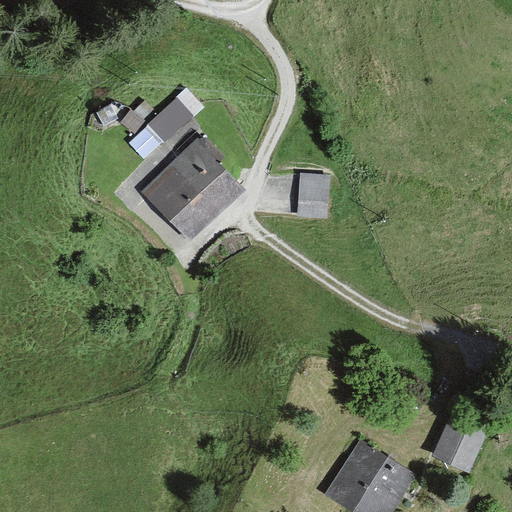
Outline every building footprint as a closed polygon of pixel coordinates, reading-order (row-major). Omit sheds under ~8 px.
[(165,137),(192,113),(178,99),(152,123),(165,137)] [(151,125),(135,115),(126,129),(143,139),(151,125)] [(163,175),(143,195),(186,239),(239,187),(216,163),(222,158),(204,140),(179,165),(175,160),(165,171),(174,180),(171,184),(163,175)] [(328,177),(301,175),(300,214),(324,216),(328,177)] [(466,463),(484,426),(457,414),(440,451),(466,463)] [(385,496),(405,466),(371,444),(337,496),(361,511),(383,511),(391,501),(385,496)]
